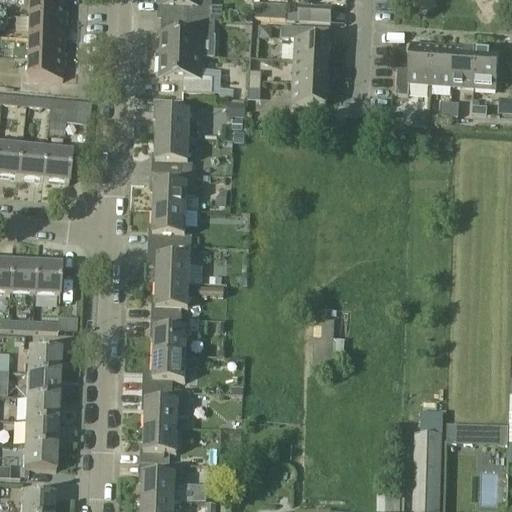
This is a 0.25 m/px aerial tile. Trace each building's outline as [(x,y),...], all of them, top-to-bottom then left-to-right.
[(199,0),(157,0),(157,9),(181,10),(181,24),(183,24),(184,24),(210,25),(211,10),(199,9),(199,0)] [(54,2),(29,2),(29,22),(64,23),(65,2),(54,2)] [(307,26),(308,10),(308,6),(299,5),(298,16),(286,15),(285,25),(307,26)] [(308,10),(307,26),(316,26),(330,26),(331,11),(308,10)] [(64,23),(29,22),(28,42),(64,44),(64,23)] [(159,59),(201,61),(202,40),(214,40),(214,25),(210,25),(184,24),(184,37),(160,36),(159,59)] [(271,29),(258,29),(257,42),(266,42),(271,37),(271,29)] [(294,43),(293,65),(327,67),(328,45),(318,44),(319,32),(281,30),(281,42),(294,43)] [(27,63),(63,64),(64,44),(28,42),(27,63)] [(429,90),(432,50),(410,48),(408,70),(396,69),(395,99),(407,100),(408,88),(429,90)] [(432,50),(429,90),(451,91),(454,52),(432,50)] [(454,52),(451,91),(473,93),(476,53),(454,52)] [(476,53),(473,93),(495,94),(498,55),(476,53)] [(200,82),(201,61),(159,59),(158,81),(182,82),(182,96),(211,97),(212,82),(200,82)] [(62,85),(63,64),(27,63),(26,83),(19,82),(19,94),(54,97),(54,85),(62,85)] [(292,87),(326,88),(327,67),(293,65),(292,87)] [(249,85),(260,86),(260,76),(249,76),(249,85)] [(259,105),(260,86),(249,85),(247,104),(259,105)] [(325,110),(326,88),(292,87),(291,109),(325,110)] [(1,98),(0,108),(25,111),(26,100),(1,98)] [(51,103),(26,100),(25,111),(50,113),(51,103)] [(76,105),(51,103),(50,113),(47,137),(64,139),(66,126),(74,127),(76,105)] [(153,116),(157,116),(156,140),(188,142),(189,116),(183,116),(184,105),(153,104),(153,116)] [(511,119),(511,105),(498,104),(498,118),(511,119)] [(234,106),(234,121),(244,122),(245,107),(234,106)] [(448,121),(450,107),(440,106),(439,120),(448,121)] [(458,108),(450,107),(448,121),(457,121),(458,108)] [(472,110),(471,118),(485,120),(486,111),(478,110),(472,110)] [(1,145),(20,146),(21,138),(1,137),(1,145)] [(188,142),(156,140),(155,166),(151,165),(151,176),(196,178),(191,178),(192,167),(187,167),(188,142)] [(0,180),(18,182),(21,152),(0,149),(0,180)] [(18,182),(42,185),(45,155),(21,152),(18,182)] [(45,155),(42,185),(68,188),(71,157),(45,155)] [(153,213),(185,214),(186,200),(194,200),(196,178),(151,176),(150,188),(154,188),(153,213)] [(148,238),(148,249),(178,251),(178,250),(190,251),(191,240),(184,240),(185,214),(153,213),(152,239),(148,238)] [(178,251),(148,249),(147,260),(157,261),(156,286),(189,287),(190,262),(177,262),(178,251)] [(0,266),(0,297),(8,298),(10,267),(0,266)] [(33,299),(35,268),(10,267),(8,298),(33,299)] [(60,269),(35,268),(33,299),(59,300),(60,269)] [(189,287),(156,286),(155,311),(151,311),(151,322),(199,325),(199,324),(180,323),(181,313),(188,313),(189,287)] [(199,300),(223,302),(223,292),(200,291),(199,300)] [(315,313),(311,374),(331,375),(332,358),(345,359),(346,325),(333,324),(334,314),(315,313)] [(154,359),(185,360),(186,336),(199,336),(199,325),(151,322),(150,333),(155,333),(154,359)] [(7,324),(7,334),(31,335),(32,325),(7,324)] [(32,325),(31,335),(57,336),(58,327),(32,325)] [(27,376),(59,377),(60,353),(28,352),(27,376)] [(0,358),(0,374),(8,375),(8,358),(0,358)] [(142,395),(172,396),(172,385),(184,385),(185,360),(154,359),(152,384),(142,384),(142,395)] [(213,368),(214,394),(246,393),(245,366),(213,368)] [(26,400),(58,401),(59,377),(27,376),(26,400)] [(145,431),(177,432),(177,420),(188,420),(190,397),(172,396),(142,395),(141,406),(146,406),(145,431)] [(26,400),(25,424),(57,426),(58,401),(26,400)] [(24,449),(56,450),(57,426),(25,424),(24,449)] [(471,431),(447,430),(447,449),(471,450),(471,431)] [(139,456),(139,467),(169,469),(170,458),(175,458),(177,432),(145,431),(144,457),(139,456)] [(439,511),(442,438),(414,437),(410,511),(439,511)] [(55,475),(56,450),(24,449),(23,473),(55,475)] [(143,478),(141,504),(174,505),(174,491),(184,491),(185,469),(169,469),(139,467),(138,478),(143,478)] [(231,511),(231,496),(221,496),(220,511),(231,511)] [(21,511),(53,511),(54,499),(22,497),(21,511)]
